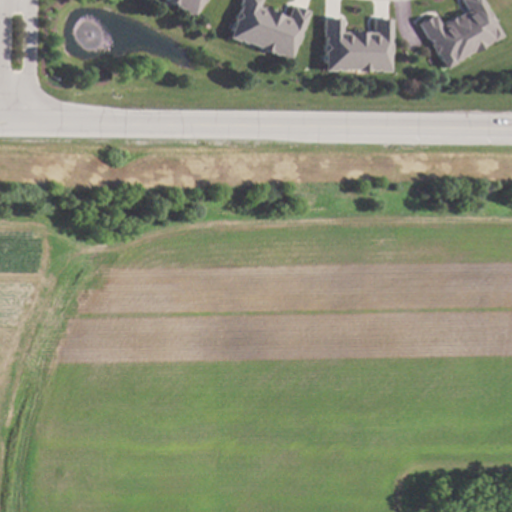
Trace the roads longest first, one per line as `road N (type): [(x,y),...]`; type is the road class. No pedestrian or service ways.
road 1 (tertiary): [(0,121),(511,128)]
road 2 (residential): [(20,122),(16,0)]
